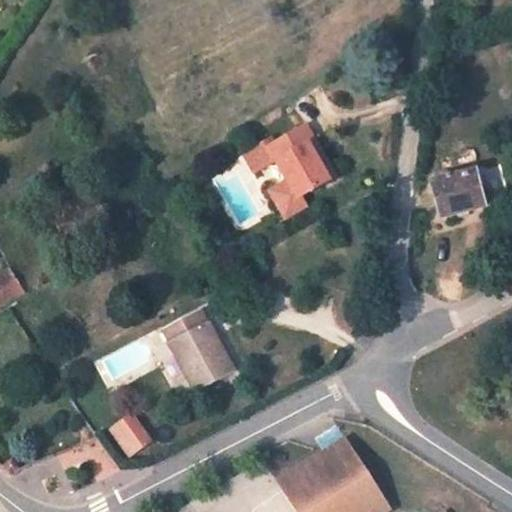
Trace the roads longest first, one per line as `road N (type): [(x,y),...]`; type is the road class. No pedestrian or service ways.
road 1 (residential): [(418,0),(385,231),(417,350)]
road 2 (residential): [(361,389),(113,511)]
road 3 (residential): [(511,502),(361,389)]
